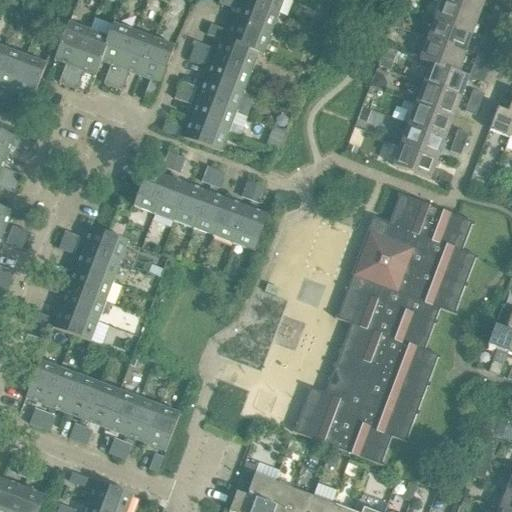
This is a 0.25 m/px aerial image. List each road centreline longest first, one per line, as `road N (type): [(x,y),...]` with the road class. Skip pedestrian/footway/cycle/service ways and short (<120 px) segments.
road 1 (residential): [(0,360),(58,185)]
road 2 (residential): [(172,493),(0,428)]
road 3 (residential): [(58,185),(44,142),(62,100),(127,123)]
road 4 (residential): [(127,123),(159,114),(204,0)]
